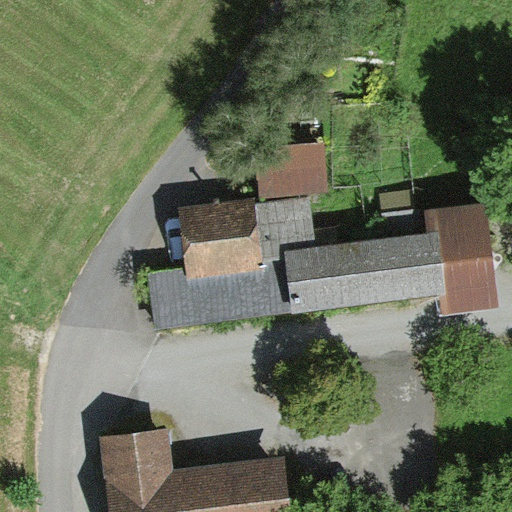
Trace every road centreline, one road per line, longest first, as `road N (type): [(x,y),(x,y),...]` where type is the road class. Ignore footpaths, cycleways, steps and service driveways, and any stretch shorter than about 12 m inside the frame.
road 1 (residential): [(63,511),(57,421),(69,345),(96,276),(274,27),(284,0)]
road 2 (unknown): [(69,345),(511,317)]
